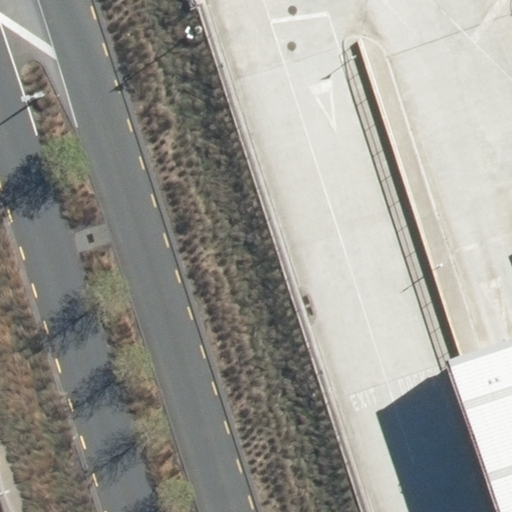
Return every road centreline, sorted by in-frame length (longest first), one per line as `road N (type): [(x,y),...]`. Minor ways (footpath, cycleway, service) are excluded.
road 1 (unclassified): [(73,0),(241,511)]
road 2 (unclassified): [(123,511),(0,131)]
